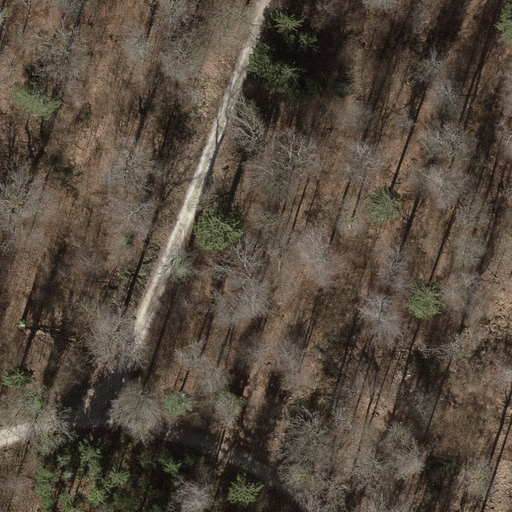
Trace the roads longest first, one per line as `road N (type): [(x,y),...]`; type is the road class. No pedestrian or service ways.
road 1 (track): [(267,0),(131,355),(104,402)]
road 2 (track): [(315,511),(251,464),(104,402)]
